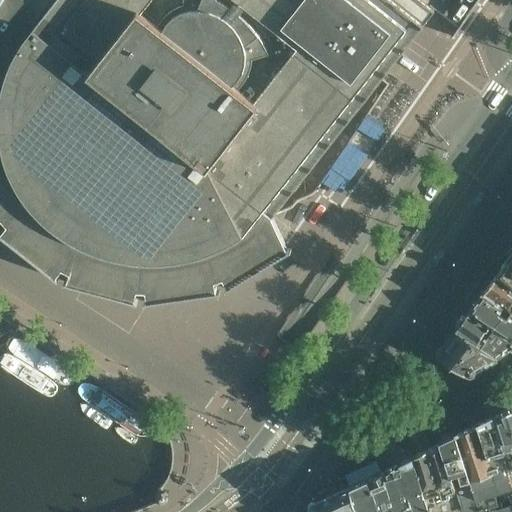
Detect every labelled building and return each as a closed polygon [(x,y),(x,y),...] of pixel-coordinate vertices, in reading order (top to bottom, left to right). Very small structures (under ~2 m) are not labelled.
[(439,15),(419,0),(6,0),(0,9),(0,231),(2,230),(8,237),(2,244),(0,243),(0,244),(59,291),(59,290),(57,287),(62,281),(70,285),(68,292),(65,293),(64,294),(138,314),(138,313),(136,311),(138,302),(146,303),(147,311),(145,314),(221,303),(217,301),(216,293),(224,290),(228,297),(227,300),(227,301),(291,260),(287,260),(284,255),(285,254),(272,229),(432,25),(439,15)] [(340,193),(371,149),(386,126),(368,114),(322,181),(331,187),(340,193)] [(511,247),(507,254),(511,258),(511,259),(505,269),(503,267),(498,273),(499,273),(498,274),(497,274),(511,285),(511,247)] [(511,285),(497,274),(483,293),(507,310),(511,312),(511,285)] [(494,327),(507,310),(483,293),(470,311),(494,327)] [(511,312),(507,310),(494,327),(511,338),(511,312)] [(481,345),(494,327),(470,311),(456,329),(481,345)] [(511,346),(511,338),(494,327),(481,345),(498,356),(511,346)] [(498,356),(481,345),(456,329),(438,353),(438,354),(439,355),(439,356),(464,374),(465,373),(467,374),(489,361),(490,361),(498,356)] [(8,348),(13,354),(63,384),(65,385),(66,385),(67,385),(68,385),(70,384),(75,376),(75,375),(75,373),(74,372),(74,371),(73,370),(23,340),(14,338),(8,348)] [(4,368),(5,370),(52,399),(53,399),(55,399),(56,399),(58,399),(59,398),(61,398),(62,396),(63,395),(63,394),(64,392),(64,391),(64,389),(63,388),(62,386),(61,385),(60,384),(14,356),(13,356),(11,356),(10,356),(8,357),(7,357),(6,358),(5,360),(4,361),(3,362),(3,364),(3,366),(4,367),(4,368)] [(81,394),(82,396),(130,441),(133,442),(137,443),(140,443),(143,443),(147,443),(147,441),(147,439),(147,437),(146,434),(146,432),(145,430),(143,428),(142,427),(93,383),(92,382),(90,381),(89,381),(87,381),(86,381),(84,381),(83,382),(82,383),(81,384),(80,386),(79,387),(79,389),(79,390),(79,392),(80,393),(81,394)] [(511,407),(494,416),(506,454),(510,468),(511,467),(511,407)] [(506,454),(494,416),(477,424),(488,459),(506,454)] [(511,474),(510,468),(506,454),(488,459),(477,424),(456,434),(469,477),(452,482),(456,495),(461,511),(470,511),(498,504),(496,496),(511,491),(511,474)] [(469,477),(456,434),(440,442),(452,482),(469,477)] [(456,495),(452,482),(440,442),(426,449),(439,490),(441,495),(442,500),(456,495)] [(439,490),(426,449),(413,456),(428,504),(442,500),(441,495),(432,498),(430,492),(439,490)] [(430,511),(428,504),(413,456),(412,455),(381,471),(375,459),(344,474),(350,486),(349,486),(356,508),(357,511),(430,511)] [(343,511),(356,508),(349,486),(344,489),(345,489),(340,491),(338,491),(339,492),(334,494),(311,505),(313,511),(343,511)] [(461,511),(456,495),(442,500),(428,504),(430,511),(461,511)]
